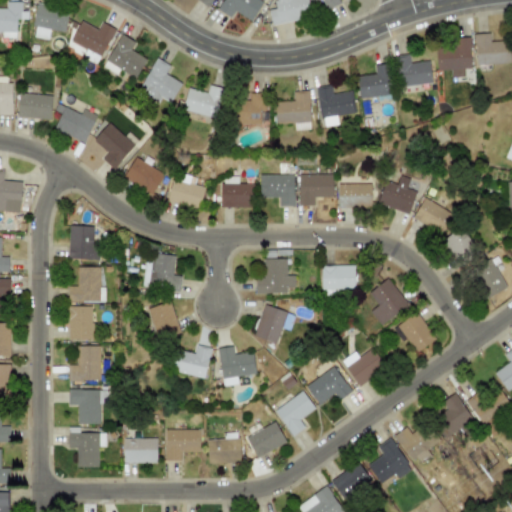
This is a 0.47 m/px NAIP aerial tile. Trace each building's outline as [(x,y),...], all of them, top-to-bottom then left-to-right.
[(229,17),(233,11),(250,21),(262,2),(258,0),(221,0),(216,9),(229,17)] [(274,0),(276,8),(268,10),(270,24),(311,17),(307,0),(274,0)] [(321,0),(325,9),(339,4),(338,0),(321,0)] [(21,2),(5,2),(5,9),(0,9),(0,32),(2,33),(2,38),(16,38),(16,20),(21,20),(21,2)] [(31,37),(47,39),(49,30),(64,33),(68,10),(37,5),(31,37)] [(97,30),(81,21),(70,40),(99,58),(115,30),(102,22),(97,30)] [(475,64),(509,63),(509,40),(489,41),(488,33),(474,33),(475,64)] [(118,70),(136,78),(145,58),(129,51),(134,41),(118,34),(103,68),(117,74),(118,70)] [(470,68),(469,37),(452,38),(452,48),(435,49),(436,70),(449,70),(450,77),(463,76),(463,68),(470,68)] [(428,61),(409,63),(408,54),(393,56),(396,87),(430,83),(428,61)] [(169,65),(154,57),(138,91),(159,101),(161,98),(170,102),(180,82),(164,74),(169,65)] [(391,95),(389,63),(373,64),(374,74),(357,75),(358,97),(391,95)] [(11,84),(0,83),(0,114),(11,115),(11,84)] [(214,118),(223,88),(208,84),(206,92),(187,87),(181,109),(214,118)] [(315,87),(321,126),(336,124),(335,115),(352,113),(349,91),(331,93),(330,85),(315,87)] [(294,130),(309,129),(308,91),(292,91),(293,101),(274,102),(275,124),(293,123),(294,130)] [(261,124),(261,93),(247,93),(247,99),(235,99),(236,125),(261,124)] [(50,119),(51,95),(18,94),(17,118),(50,119)] [(53,128),(83,143),(96,116),(82,109),(79,114),(57,104),(54,110),(60,113),(53,128)] [(107,151),(101,160),(114,169),(133,143),(106,124),(93,141),(107,151)] [(163,173),(134,157),(122,178),(151,194),(163,173)] [(0,211),(19,212),(21,182),(2,181),(3,171),(0,171),(0,211)] [(414,190),(406,188),(408,179),(385,173),(377,205),(408,213),(414,190)] [(258,197),(278,197),(278,205),(292,205),(293,175),(259,174),(258,197)] [(297,175),(298,205),(313,205),(313,197),(331,196),(331,174),(297,175)] [(166,199),(197,209),(204,188),(172,178),(166,199)] [(336,207),(370,208),(370,183),(337,183),(336,207)] [(411,219),(441,233),(451,212),(421,198),(411,219)] [(67,259),(98,260),(99,243),(92,243),(93,226),(68,226),(67,259)] [(474,251),(460,228),(440,240),(454,262),(474,251)] [(178,290),(180,276),(171,275),(174,255),(151,253),(150,263),(144,262),(141,285),(178,290)] [(0,271),(8,272),(8,257),(0,256),(0,271)] [(285,258),(262,259),(262,276),(254,276),(255,293),(285,293),(285,287),(293,287),(293,275),(285,275),(285,258)] [(504,289),(493,260),(472,268),(484,297),(504,289)] [(353,265),(320,265),(320,289),(353,289),(353,265)] [(68,302),(103,301),(103,288),(99,288),(99,267),(76,267),(77,286),(67,286),(68,302)] [(367,312),(380,326),(406,302),(385,278),(367,293),(376,304),(367,312)] [(180,331),(167,300),(145,309),(158,340),(180,331)] [(292,314),(262,305),(252,336),(275,343),(280,327),(288,330),(292,314)] [(67,339),(97,339),(97,323),(91,323),(90,306),(67,306),(67,339)] [(434,338),(414,312),(395,326),(415,352),(434,338)] [(0,356),(9,356),(9,323),(0,323),(0,356)] [(202,379),(210,349),(195,345),(193,353),(177,349),(171,371),(202,379)] [(99,346),(77,346),(76,365),(69,365),(68,381),(99,381),(99,346)] [(236,376),(254,373),(251,351),(233,354),(231,346),(216,348),(222,385),(237,383),(236,376)] [(353,351),(339,360),(357,386),(384,367),(370,347),(357,357),(353,351)] [(511,347),(503,354),(508,362),(493,372),(506,391),(511,386),(511,347)] [(9,365),(0,364),(0,397),(9,397),(9,365)] [(304,386),(318,404),(333,393),(338,400),(350,391),(331,365),(304,386)] [(99,404),(106,404),(107,390),(67,389),(67,405),(77,405),(76,424),(99,424),(99,404)] [(273,410),(290,435),(303,427),(298,419),(313,408),(301,391),(273,410)] [(474,423),(454,394),(433,409),(453,438),(474,423)] [(485,409),(480,395),(466,400),(471,414),(485,409)] [(244,435),(254,457),(284,443),(274,422),(244,435)] [(0,441),(9,442),(9,426),(0,426),(0,441)] [(410,433),(405,427),(393,435),(415,465),(432,452),(414,429),(410,433)] [(198,429),(163,429),(164,459),(199,458),(198,429)] [(206,463),(238,462),(237,432),(222,433),(222,439),(205,440),(206,463)] [(104,446),(105,434),(67,433),(67,448),(76,448),(76,467),(97,467),(98,446),(104,446)] [(156,438),(123,439),(123,463),(156,462),(156,438)] [(397,478),(411,468),(388,439),(376,449),(380,454),(365,465),(379,483),(392,473),(397,478)] [(345,500),(369,478),(353,461),(329,483),(345,500)] [(0,483),(8,484),(9,468),(0,467),(0,483)] [(296,506),(300,511),(342,511),(324,486),(296,506)] [(0,511),(7,511),(8,492),(0,492),(0,511)]
